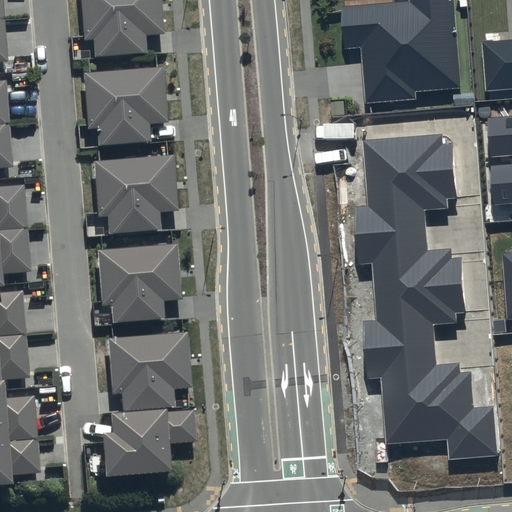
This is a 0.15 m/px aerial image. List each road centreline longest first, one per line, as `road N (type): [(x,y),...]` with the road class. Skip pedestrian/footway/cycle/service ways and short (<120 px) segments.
road 1 (tertiary): [(263,0),(313,511)]
road 2 (tertiary): [(260,511),(222,0)]
road 3 (residential): [(49,0),(80,403)]
